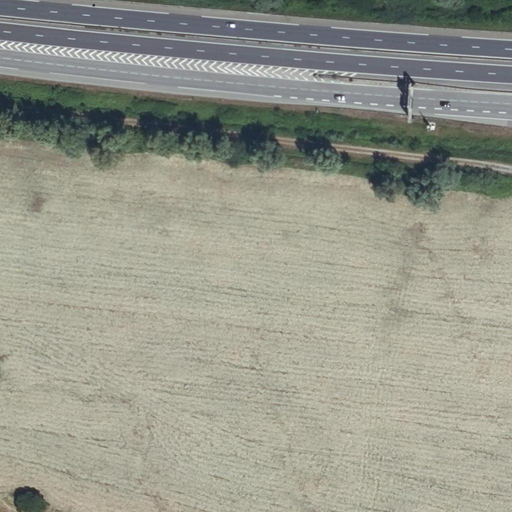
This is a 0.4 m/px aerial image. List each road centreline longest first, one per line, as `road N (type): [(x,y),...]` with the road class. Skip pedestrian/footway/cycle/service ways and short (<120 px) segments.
road 1 (unclassified): [(511,171),(0,107)]
road 2 (motorway): [(0,56),(511,103)]
road 3 (motorway): [(0,32),(511,75)]
road 4 (motorway): [(511,49),(0,7)]
